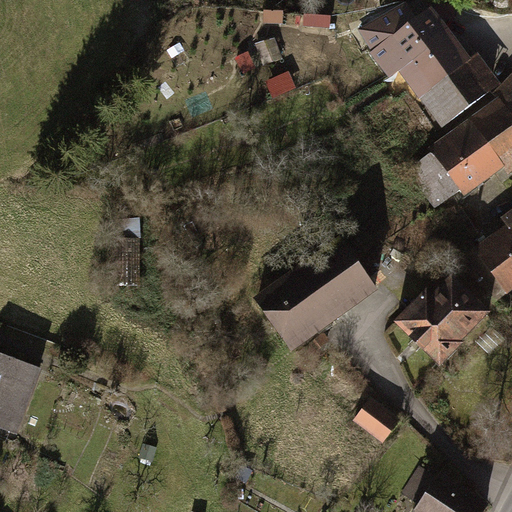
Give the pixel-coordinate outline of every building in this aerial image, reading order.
[(412,0),(411,0),(363,33),(395,79),(408,70),(454,136),(436,148),(473,201),(511,173),(511,81),(507,85),(487,57),(480,62),(443,8),(426,19),(412,0)] [(120,284),(143,283),(141,221),(117,222),(120,284)] [(511,231),(472,259),(504,304),(511,298),(511,231)] [(360,240),(270,296),(304,351),(394,295),(360,240)] [(465,271),(413,324),(457,367),(509,315),(465,271)] [(0,426),(28,438),(55,371),(9,353),(3,367),(0,365),(0,426)] [(355,420),(386,442),(404,418),(373,396),(355,420)] [(483,511),(489,504),(442,476),(420,511),(483,511)]
